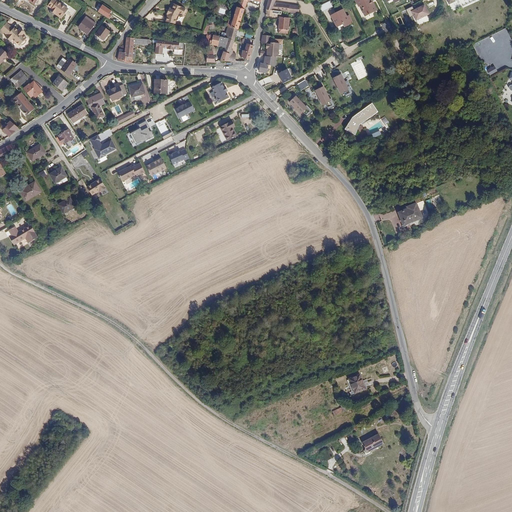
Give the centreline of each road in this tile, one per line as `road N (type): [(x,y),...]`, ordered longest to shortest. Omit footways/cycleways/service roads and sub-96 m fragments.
road 1 (track): [(0,260),(119,326),(214,412),(388,511)]
road 2 (tertiary): [(437,432),(421,415),(375,232),(355,193),(245,77)]
road 3 (primary): [(511,234),(437,432)]
road 4 (tertiary): [(245,77),(114,64)]
road 5 (unknown): [(267,100),(377,32)]
road 6 (tertiary): [(0,7),(107,60)]
